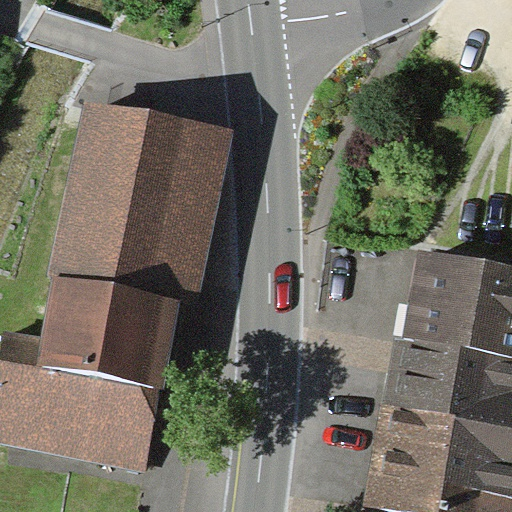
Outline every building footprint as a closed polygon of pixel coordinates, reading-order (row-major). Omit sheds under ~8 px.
[(189,310),(217,138),(70,114),(41,286),(168,308),(189,310)] [(511,217),(506,217),(499,271),(511,272),(511,217)] [(511,272),(499,271),(404,258),(389,351),(511,369),(511,272)] [(154,397),(168,308),(41,286),(26,376),(154,397)] [(511,511),(511,369),(389,351),(364,511),(511,511)] [(0,457),(141,480),(154,397),(26,376),(0,371),(0,457)]
